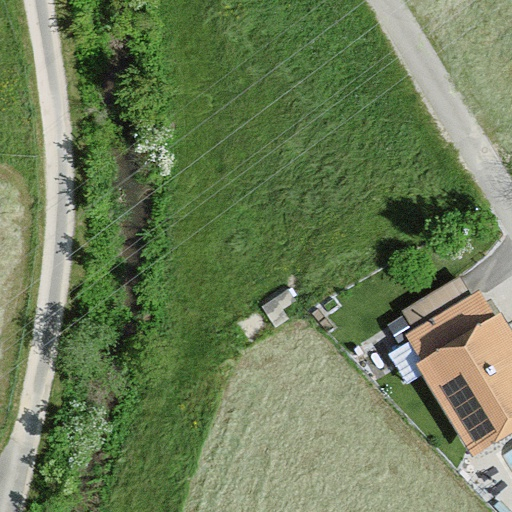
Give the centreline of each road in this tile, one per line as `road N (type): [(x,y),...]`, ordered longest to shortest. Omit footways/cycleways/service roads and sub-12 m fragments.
road 1 (track): [(10,511),(54,286),(60,198),(38,0)]
road 2 (residential): [(511,208),(388,0)]
